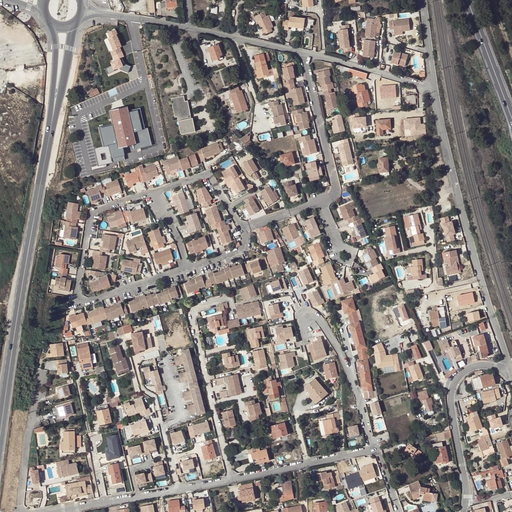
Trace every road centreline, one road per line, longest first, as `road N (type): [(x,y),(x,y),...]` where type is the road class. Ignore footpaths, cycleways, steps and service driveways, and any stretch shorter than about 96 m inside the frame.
road 1 (primary): [(58,83),(0,435)]
road 2 (unclassified): [(433,88),(503,370)]
road 3 (residential): [(187,268),(78,299),(93,212),(154,190)]
road 4 (residential): [(225,297),(194,310),(193,324),(230,480)]
road 5 (residential): [(375,449),(331,339),(305,312),(301,342)]
road 6 (unclassified): [(466,504),(451,390),(476,365),(503,370)]
road 7 (residential): [(302,52),(335,185),(334,195),(319,202)]
road 8 (residential): [(230,480),(375,449)]
road 9 (residential): [(134,357),(142,388),(155,398),(177,490)]
road 10 (residential): [(40,372),(20,511)]
road 11 (residential): [(433,88),(302,52)]
road 12 (unclassified): [(103,501),(77,376)]
road 13 (primary): [(467,0),(511,119)]
road 14 (residential): [(154,190),(206,174),(243,228)]
